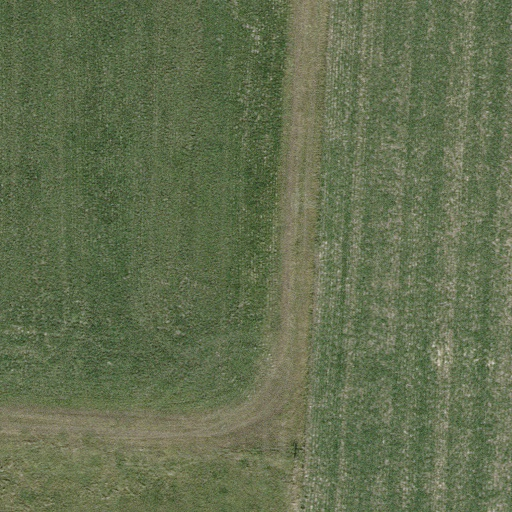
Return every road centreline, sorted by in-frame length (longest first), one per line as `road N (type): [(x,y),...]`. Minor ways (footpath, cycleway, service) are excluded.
road 1 (track): [(321,0),(288,372)]
road 2 (track): [(0,436),(220,442),(262,418),(288,372)]
